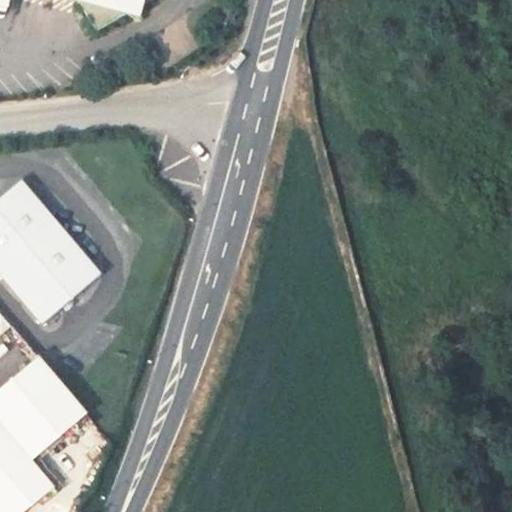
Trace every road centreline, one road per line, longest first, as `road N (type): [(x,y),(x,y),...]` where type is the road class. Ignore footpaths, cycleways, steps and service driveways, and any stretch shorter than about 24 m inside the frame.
road 1 (secondary): [(258,88),(183,363),(124,511)]
road 2 (unclassified): [(258,88),(0,120)]
